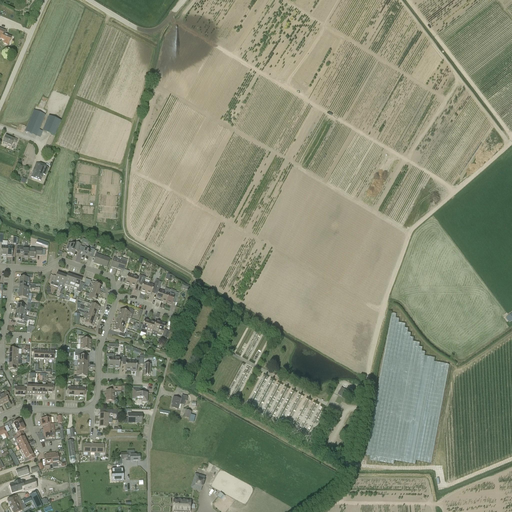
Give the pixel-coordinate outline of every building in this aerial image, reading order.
[(8,46),(11,38),(5,35),(6,33),(0,29),(0,39),(4,41),(3,44),(8,46)] [(45,115),(34,110),(25,132),(36,136),(45,115)] [(55,136),(61,121),(49,116),(42,131),(55,136)] [(16,144),(17,140),(13,138),(12,140),(5,137),(3,143),(11,147),(13,142),(16,144)] [(32,173),(33,173),(31,178),(41,181),(43,175),(46,176),(49,168),(36,163),(32,173)] [(68,243),(66,249),(68,250),(67,254),(74,256),(75,251),(78,253),(81,245),(78,244),(75,243),(74,245),(70,244),(68,243)] [(22,258),(29,259),(29,249),(23,249),(23,247),(17,247),(17,254),(23,254),(22,258)] [(35,255),(41,256),(42,248),(34,247),(34,249),(29,249),(29,259),(35,259),(35,255)] [(81,247),(80,251),(83,252),(81,259),(88,261),(89,257),(92,258),(94,251),(95,250),(91,249),(85,247),(85,248),(81,247)] [(93,263),(100,266),(103,257),(97,255),(98,252),(94,251),(92,258),(95,259),(93,263)] [(100,266),(107,268),(110,259),(103,257),(100,266)] [(113,258),(110,267),(117,269),(120,260),(120,259),(117,258),(117,259),(113,258)] [(120,260),(117,269),(122,271),(120,277),(123,278),(124,277),(126,271),(124,270),(126,263),(127,260),(121,258),(120,259),(120,260)] [(126,271),(124,277),(127,278),(125,284),(130,286),(133,276),(128,274),(129,272),(126,271)] [(58,287),(59,285),(62,275),(57,274),(56,277),(53,276),(51,282),(50,285),(58,287)] [(20,278),(19,283),(29,284),(30,279),(32,279),(32,276),(23,275),(23,278),(20,278)] [(133,276),(130,286),(135,288),(137,282),(140,283),(142,279),(142,276),(139,275),(138,278),(133,276)] [(69,286),(74,288),(77,278),(72,277),(69,286)] [(81,283),(82,280),(77,278),(74,288),(77,289),(76,292),(81,293),(82,289),(84,284),(81,283)] [(140,292),(145,294),(149,284),(144,282),(145,280),(142,279),(140,283),(139,286),(142,286),(140,292)] [(91,289),(100,292),(101,287),(100,286),(100,285),(92,282),(91,285),(92,285),(91,289)] [(149,284),(145,294),(151,296),(153,290),(155,291),(157,286),(158,284),(155,283),(154,286),(149,284)] [(156,300),(161,302),(164,292),(159,290),(160,289),(160,288),(160,287),(157,286),(155,291),(155,294),(158,294),(156,300)] [(91,289),(89,294),(98,297),(100,292),(91,289)] [(170,291),(170,294),(166,304),(171,305),(173,299),(176,300),(179,294),(170,291)] [(161,302),(166,304),(170,294),(164,292),(161,302)] [(28,299),(28,294),(19,293),(18,298),(21,299),(21,302),(27,303),(28,300),(28,299)] [(27,306),(27,303),(21,302),(21,305),(17,305),(16,310),(26,312),(27,307),(27,306)] [(120,310),(118,315),(128,319),(130,314),(133,315),(134,311),(133,311),(133,310),(130,308),(129,310),(127,309),(126,312),(120,310)] [(25,317),(15,315),(14,320),(17,321),(17,323),(25,325),(27,322),(28,317),(25,317)] [(128,319),(118,315),(116,320),(126,324),(128,319)] [(93,327),(95,322),(87,319),(85,324),(93,327)] [(116,320),(115,325),(125,329),(126,324),(116,320)] [(142,330),(147,331),(150,321),(145,320),(143,325),(140,324),(138,331),(141,332),(142,330)] [(153,331),(155,323),(150,321),(147,331),(152,333),(153,331)] [(156,321),(155,323),(153,331),(158,332),(161,322),(156,321)] [(170,332),(164,330),(166,324),(161,322),(158,332),(157,335),(168,339),(170,332)] [(125,329),(115,325),(113,331),(119,333),(117,336),(125,338),(126,335),(123,334),(125,329)] [(80,340),(80,345),(91,345),(91,340),(85,340),(85,337),(78,336),(78,340),(80,340)] [(85,353),(85,350),(91,351),(91,345),(80,345),(80,350),(75,350),(75,353),(82,353),(85,353)] [(77,356),(77,361),(88,362),(88,357),(82,356),(82,353),(75,353),(75,356),(77,356)] [(119,363),(122,363),(123,363),(123,358),(123,355),(120,355),(119,358),(114,358),(114,368),(119,369),(119,363)] [(125,371),(131,372),(131,361),(126,361),(126,358),(123,358),(123,363),(122,363),(122,365),(125,365),(125,371)] [(140,366),(140,365),(140,359),(137,358),(136,361),(131,361),(131,372),(136,372),(137,366),(140,366)] [(87,372),(77,372),(76,377),(74,376),(74,380),(81,380),(81,377),(87,377),(87,372)] [(107,392),(106,401),(113,401),(113,398),(114,392),(117,392),(117,391),(121,391),(121,390),(125,390),(125,385),(121,385),(113,385),(113,392),(107,392)] [(348,391),(341,388),(338,395),(344,398),(348,391)] [(144,390),(133,390),(132,400),(142,400),(142,403),(147,403),(147,394),(144,394),(144,390)] [(4,393),(0,395),(0,396),(4,404),(8,402),(7,399),(10,398),(7,391),(4,393)] [(173,402),(172,408),(178,410),(180,404),(184,406),(185,401),(186,401),(187,397),(182,396),(181,400),(173,398),(172,402),(173,402)] [(124,418),(124,423),(128,423),(142,424),(142,414),(131,414),(128,414),(128,418),(124,418)] [(51,424),(51,418),(41,419),(42,423),(40,423),(41,426),(44,426),(51,425),(51,424)] [(11,425),(14,429),(23,424),(22,422),(21,422),(20,420),(11,425)] [(14,436),(15,438),(23,434),(22,431),(25,430),(24,427),(25,427),(23,424),(14,429),(16,434),(16,435),(14,436)] [(43,430),(43,432),(54,431),(53,424),(51,424),(51,425),(44,426),(44,429),(43,430)] [(45,435),(45,439),(55,438),(54,431),(43,432),(44,436),(45,435)] [(25,440),(26,439),(23,434),(15,438),(13,439),(15,441),(17,446),(26,442),(25,440)] [(17,446),(19,451),(28,446),(26,442),(17,446)] [(30,451),(29,448),(31,446),(31,445),(28,446),(19,451),(22,455),(30,451)] [(31,453),(30,451),(22,455),(25,462),(29,461),(35,458),(32,452),(31,453)] [(127,453),(120,453),(121,459),(127,459),(127,462),(140,461),(139,455),(134,456),(134,454),(134,451),(127,451),(127,452),(127,453)] [(55,453),(51,454),(52,464),(53,468),(57,468),(57,463),(59,463),(58,454),(55,454),(55,453)] [(51,454),(48,454),(46,454),(46,455),(44,456),(45,465),(52,464),(51,454)] [(29,474),(26,467),(16,471),(18,478),(29,474)] [(115,481),(124,481),(124,469),(111,469),(111,481),(115,481)] [(205,477),(196,474),(191,488),(201,491),(205,477)] [(14,484),(9,485),(12,493),(22,490),(22,492),(26,491),(32,489),(29,481),(22,484),(21,481),(20,482),(19,481),(14,483),(14,484)] [(30,497),(32,501),(36,510),(47,504),(44,500),(41,501),(37,493),(29,496),(30,497)] [(6,500),(10,506),(19,502),(16,495),(6,500)] [(190,511),(191,500),(174,499),(173,511),(174,511),(190,511)] [(19,502),(10,506),(12,511),(18,511),(23,510),(26,508),(24,505),(22,501),(19,502)]
